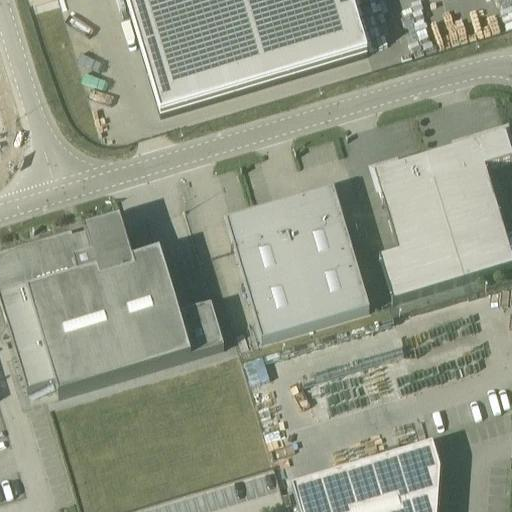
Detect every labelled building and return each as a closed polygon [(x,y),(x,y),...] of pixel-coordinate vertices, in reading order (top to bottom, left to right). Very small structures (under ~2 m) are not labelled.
[(124,0),(160,121),(367,60),(348,0),(124,0)] [(511,163),(505,139),(439,159),(477,282),(511,271),(511,265),(484,172),(511,163)] [(477,282),(439,159),(374,179),(398,257),(379,263),(393,308),(477,282)] [(303,205),(291,208),(327,329),(369,316),(341,222),(344,221),(344,219),(340,220),(333,196),(304,204),(303,201),(302,201),(303,205)] [(279,212),(226,227),(233,252),(230,253),(230,254),(233,253),(261,348),(327,329),(291,208),(280,211),(279,208),(278,208),(279,212)] [(7,329),(11,343),(27,398),(54,390),(58,404),(224,354),(211,312),(178,322),(160,259),(132,268),(120,226),(84,237),(85,241),(73,244),(72,240),(0,261),(0,308),(6,329),(7,329)] [(292,493),(297,511),(437,511),(440,476),(432,451),(292,493)]
